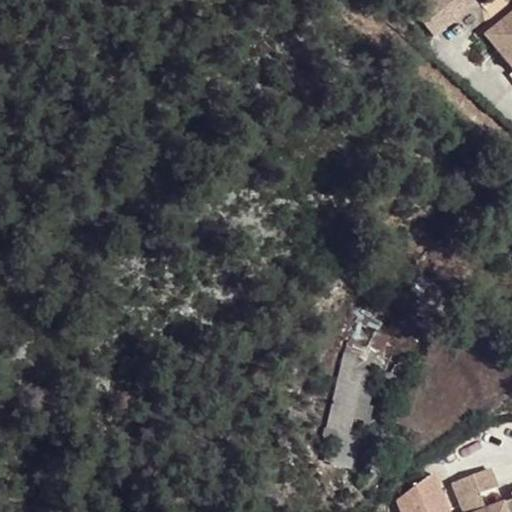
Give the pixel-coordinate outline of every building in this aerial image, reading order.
[(472,0),(428,0),(412,13),(432,36),(474,2),(472,0)] [(511,13),(484,36),(511,71),(511,13)] [(334,436),(351,440),(368,376),(343,370),(328,435),(334,436)] [(351,440),(334,436),(328,459),(353,465),(359,441),(351,440)] [(448,511),(435,477),(400,502),(403,511),(511,511),(511,509),(504,511),(487,511),(483,499),(501,492),(494,474),(456,488),(464,511),(448,511)]
